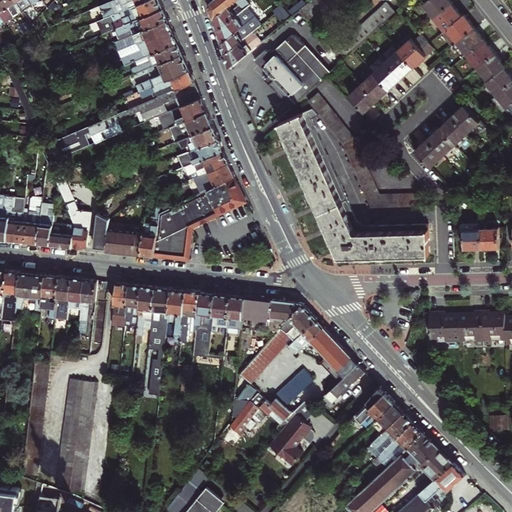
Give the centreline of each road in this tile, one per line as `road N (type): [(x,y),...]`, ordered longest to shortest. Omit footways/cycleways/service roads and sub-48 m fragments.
road 1 (tertiary): [(315,285),(0,254)]
road 2 (tertiary): [(188,1),(288,247),(315,285)]
road 3 (tertiary): [(315,285),(511,492)]
road 4 (residential): [(445,280),(439,195),(392,139)]
road 5 (residential): [(392,139),(442,95),(430,81),(386,125)]
road 6 (residential): [(445,280),(315,285)]
